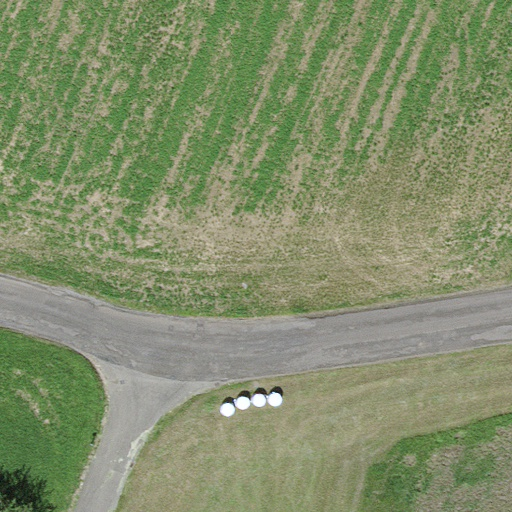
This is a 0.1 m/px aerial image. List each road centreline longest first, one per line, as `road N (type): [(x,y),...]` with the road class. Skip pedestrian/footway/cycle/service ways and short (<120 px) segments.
road 1 (unclassified): [(511,324),(352,351),(171,351)]
road 2 (unclassified): [(171,351),(0,295)]
road 3 (unclassified): [(101,511),(171,351)]
